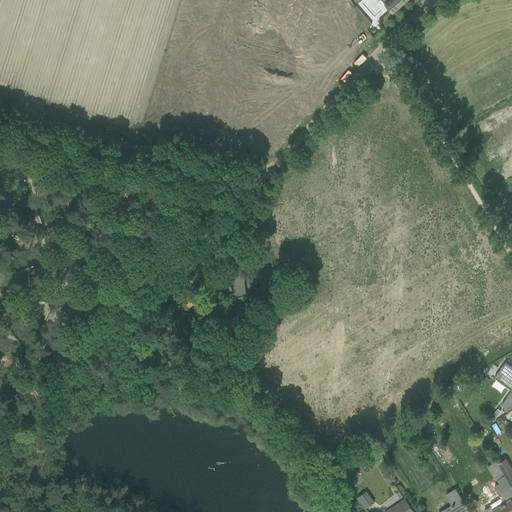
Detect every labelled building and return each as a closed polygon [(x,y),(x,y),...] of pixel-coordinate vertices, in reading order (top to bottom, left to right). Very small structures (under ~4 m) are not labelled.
[(384,0),(383,1),(392,12),(406,0),(384,0)] [(355,6),(355,7),(367,28),(371,24),(355,6)] [(67,215),(73,216),(75,201),(63,199),(61,215),(67,215)] [(97,220),(103,205),(92,201),(86,216),(91,218),(97,220)] [(47,217),(42,204),(30,209),(36,222),(42,220),(47,217)] [(114,226),(120,231),(130,219),(121,211),(111,223),(114,226)] [(30,239),(32,234),(17,228),(13,238),(28,244),(30,239)] [(215,275),(202,279),(204,279),(205,284),(205,285),(220,281),(222,289),(223,289),(230,288),(230,289),(231,289),(232,294),(245,292),(243,275),(244,275),(240,258),(235,242),(236,242),(236,241),(225,244),(225,245),(226,245),(229,259),(229,260),(229,259),(231,272),(226,273),(226,272),(218,274),(215,275)] [(109,255),(123,260),(128,249),(113,243),(111,249),(109,255)] [(22,275),(35,269),(33,265),(31,259),(17,265),(22,275)] [(89,273),(100,285),(108,277),(97,265),(89,273)] [(40,297),(50,300),(54,284),(48,283),(44,282),(40,297)] [(70,298),(79,303),(87,288),(81,286),(77,283),(70,298)] [(189,286),(173,301),(185,314),(193,307),(201,300),(189,286)] [(0,314),(13,312),(10,300),(0,302),(0,314)] [(7,336),(12,344),(22,338),(13,324),(3,330),(7,336)] [(511,367),(505,363),(495,377),(508,387),(511,389),(511,390),(501,405),(506,411),(511,407),(511,367)] [(439,404),(431,408),(435,416),(443,411),(439,404)] [(393,453),(383,438),(376,443),(385,458),(393,453)] [(374,460),(380,456),(376,450),(370,454),(374,460)] [(508,466),(507,465),(504,459),(498,463),(505,475),(504,475),(511,487),(511,468),(510,464),(508,466)] [(511,487),(504,475),(497,480),(499,484),(494,487),(503,502),(493,509),(491,506),(484,510),(485,511),(511,511),(511,502),(511,500),(511,498),(511,487)] [(444,495),(451,506),(441,511),(463,511),(468,509),(455,488),(444,495)] [(367,509),(374,503),(362,491),(356,497),(367,509)] [(413,511),(408,504),(404,499),(385,511),(413,511)]
